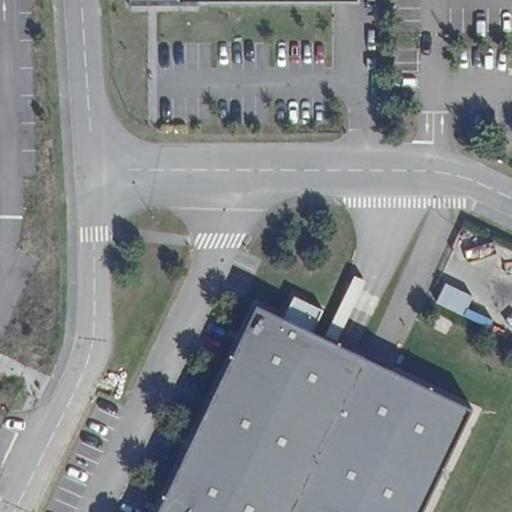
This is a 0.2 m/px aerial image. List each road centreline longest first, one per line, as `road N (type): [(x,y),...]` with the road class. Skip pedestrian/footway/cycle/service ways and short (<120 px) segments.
road 1 (unclassified): [(511,200),(431,162),(88,178)]
road 2 (unclassified): [(17,511),(95,354),(88,178)]
road 3 (unclassified): [(88,178),(80,0)]
